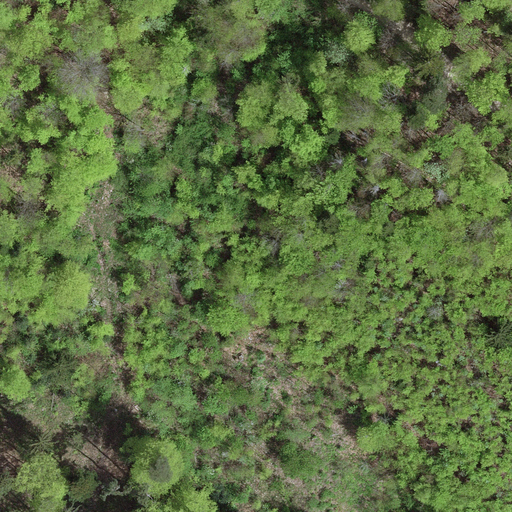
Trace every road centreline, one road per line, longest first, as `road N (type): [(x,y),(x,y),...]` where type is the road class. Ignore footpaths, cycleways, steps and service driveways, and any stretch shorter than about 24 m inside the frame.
road 1 (track): [(316,0),(511,194)]
road 2 (track): [(511,118),(361,0)]
